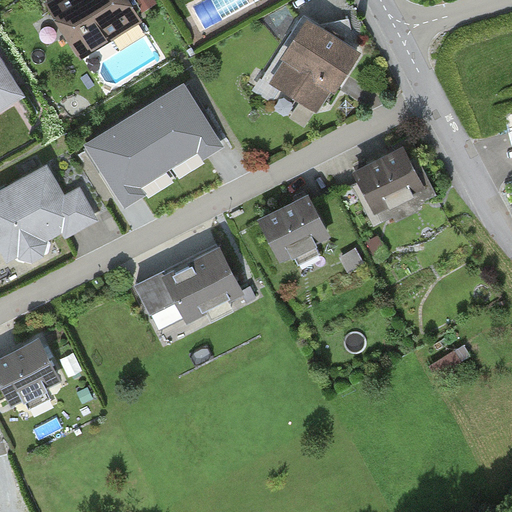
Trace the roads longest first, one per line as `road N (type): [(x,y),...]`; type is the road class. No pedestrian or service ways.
road 1 (residential): [(432,96),(209,203),(0,317)]
road 2 (residential): [(511,239),(432,96)]
